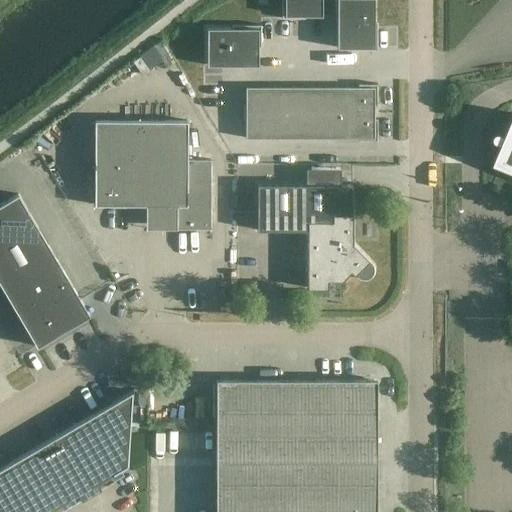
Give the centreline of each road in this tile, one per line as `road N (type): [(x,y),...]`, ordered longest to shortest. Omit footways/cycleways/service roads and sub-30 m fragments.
road 1 (unclassified): [(0,420),(131,343),(161,334),(420,337)]
road 2 (unclassified): [(420,337),(420,0)]
road 3 (unknown): [(451,257),(484,272),(498,447),(502,465),(511,466)]
road 4 (unclassified): [(420,511),(420,337)]
road 5 (unknown): [(451,257),(511,105)]
